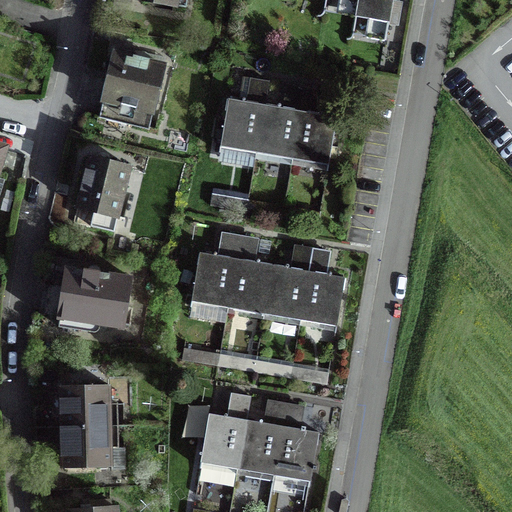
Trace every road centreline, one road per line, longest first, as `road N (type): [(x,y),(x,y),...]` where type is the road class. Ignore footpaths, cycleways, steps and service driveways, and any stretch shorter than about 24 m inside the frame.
road 1 (residential): [(443,0),(351,511)]
road 2 (residential): [(77,0),(16,327),(28,511)]
